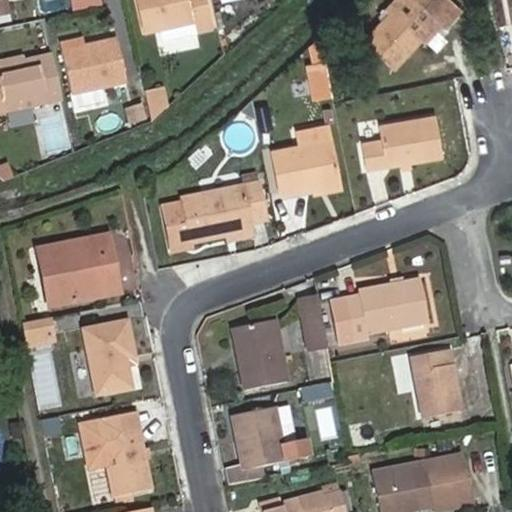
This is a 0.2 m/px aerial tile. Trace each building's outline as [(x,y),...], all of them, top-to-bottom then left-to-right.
[(197,30),(212,26),(206,0),(128,0),(135,31),(192,18),(197,30)] [(413,36),(432,15),(414,0),(392,0),(384,9),(388,13),(363,40),(392,66),(417,40),(413,36)] [(440,22),(432,15),(413,36),(417,40),(421,43),(440,22)] [(61,54),(71,93),(125,81),(117,42),(61,54)] [(303,55),(307,100),(325,98),(321,54),(303,55)] [(0,111),(3,111),(4,112),(62,101),(52,55),(20,62),(0,66),(0,111)] [(0,60),(0,66),(20,62),(19,56),(0,60)] [(438,58),(419,64),(423,78),(443,72),(438,58)] [(146,117),(167,112),(160,87),(139,92),(146,117)] [(67,96),(69,107),(102,101),(100,90),(67,96)] [(397,162),(408,160),(439,155),(433,116),(377,126),(380,139),(359,143),(363,168),(397,162)] [(312,185),(338,180),(330,140),(271,152),(279,192),(312,185)] [(409,168),(408,160),(397,162),(399,170),(409,168)] [(339,187),(338,180),(312,185),(314,192),(339,187)] [(181,198),(188,241),(251,229),(249,221),(264,218),(257,183),(181,198)] [(108,234),(101,236),(105,254),(111,253),(108,234)] [(105,254),(101,236),(34,249),(46,305),(99,295),(92,256),(105,254)] [(92,256),(99,295),(119,292),(111,253),(105,254),(92,256)] [(343,301),(351,340),(367,337),(365,333),(428,319),(420,279),(357,292),(358,297),(343,301)] [(325,347),(316,300),(299,303),(308,351),(325,347)] [(51,334),(48,317),(20,323),(25,346),(36,344),(35,336),(51,334)] [(231,328),(244,390),(284,382),(272,320),(231,328)] [(81,329),(94,394),(128,387),(123,359),(131,358),(123,321),(81,329)] [(35,336),(36,344),(53,341),(51,334),(35,336)] [(412,358),(424,418),(461,411),(452,366),(443,367),(440,352),(412,358)] [(336,397),(333,383),(302,390),(304,403),(336,397)] [(272,408),(231,416),(241,467),(242,471),(261,467),(308,459),(304,441),(293,443),(286,407),(272,410),(272,408)] [(148,490),(136,429),(133,414),(78,425),(87,472),(105,468),(110,498),(148,490)] [(347,423),(350,448),(374,445),(371,420),(347,423)] [(410,511),(432,508),(433,511),(472,504),(467,480),(427,487),(423,462),(371,472),(378,511),(410,511)] [(242,471),(241,467),(225,471),(228,486),(264,479),(261,467),(242,471)] [(93,503),(106,501),(103,481),(89,484),(93,503)] [(281,508),(266,511),(341,511),(337,494),(322,498),(320,493),(279,504),(281,508)] [(257,502),(260,511),(266,511),(281,508),(279,504),(277,496),(258,502),(257,502)]
